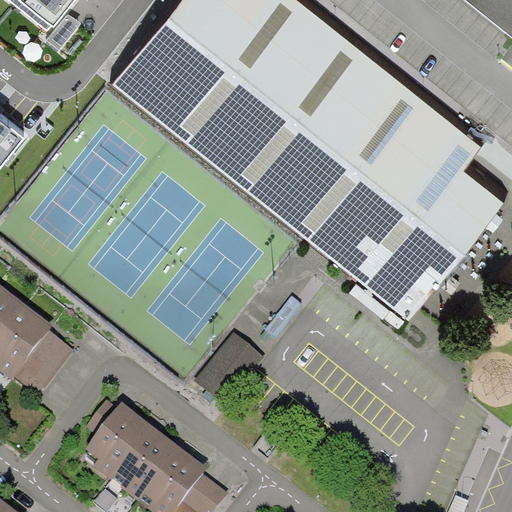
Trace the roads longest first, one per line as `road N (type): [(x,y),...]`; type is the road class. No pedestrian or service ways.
road 1 (residential): [(144,0),(74,80),(25,84),(0,64)]
road 2 (residential): [(511,93),(393,0)]
